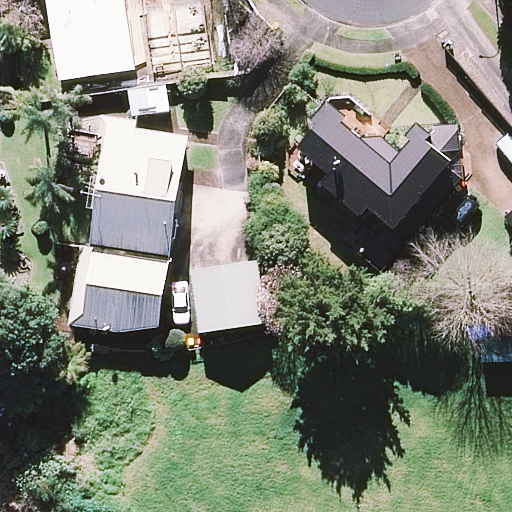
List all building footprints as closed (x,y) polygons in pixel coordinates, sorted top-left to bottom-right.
[(133,69),(123,0),(48,0),(60,79),(133,69)] [(209,67),(202,5),(144,11),(151,74),(209,67)] [(449,164),(463,147),(461,145),(460,124),(435,124),(435,132),(421,120),(409,134),(415,138),(403,152),(382,135),(364,136),(345,119),(349,114),(331,99),(314,118),(320,123),(301,146),(303,148),(332,172),(324,181),(362,213),(370,204),(397,226),(400,222),(414,234),(463,176),(449,164)] [(185,139),(105,127),(88,248),(82,247),(72,323),(158,335),(185,139)] [(264,324),(257,264),(192,271),(199,331),(264,324)]
